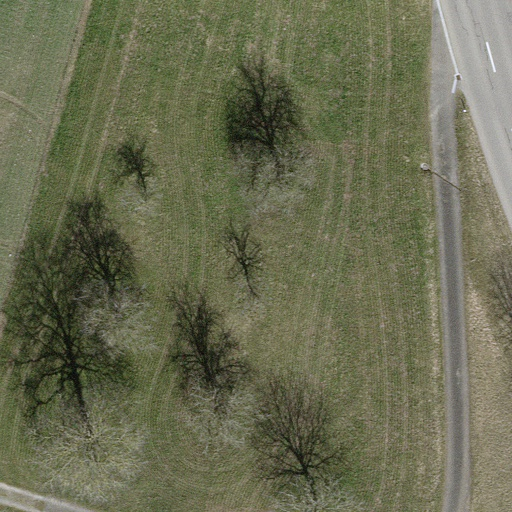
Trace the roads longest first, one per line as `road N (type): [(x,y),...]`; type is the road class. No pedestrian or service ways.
road 1 (track): [(450,511),(446,57),(478,16)]
road 2 (tertiary): [(511,126),(475,0)]
